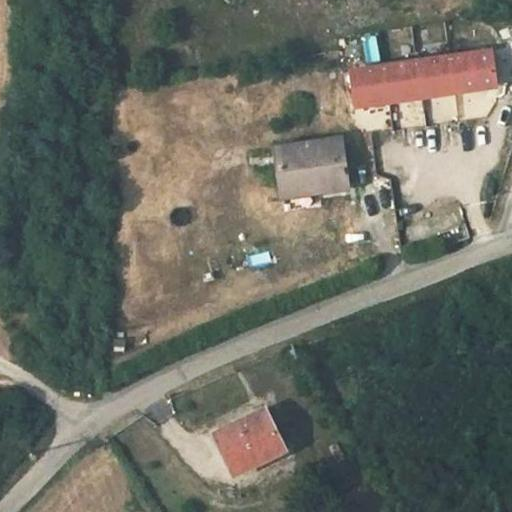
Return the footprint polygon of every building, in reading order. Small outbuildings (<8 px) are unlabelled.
[(348,53),(351,72),(419,62),(417,43),(348,53)] [(419,62),(351,72),(355,107),(494,87),(490,53),(419,62)] [(320,186),(321,193),(347,189),(340,140),(275,149),(280,192),(320,186)] [(281,199),(321,193),(320,186),(280,192),(281,199)] [(459,211),(401,221),(404,241),(463,232),(459,211)] [(264,410),(252,417),(259,430),(271,424),(264,410)] [(259,430),(252,417),(216,434),(235,474),(283,450),(271,424),(259,430)] [(345,497),(351,506),(370,496),(364,486),(345,497)]
